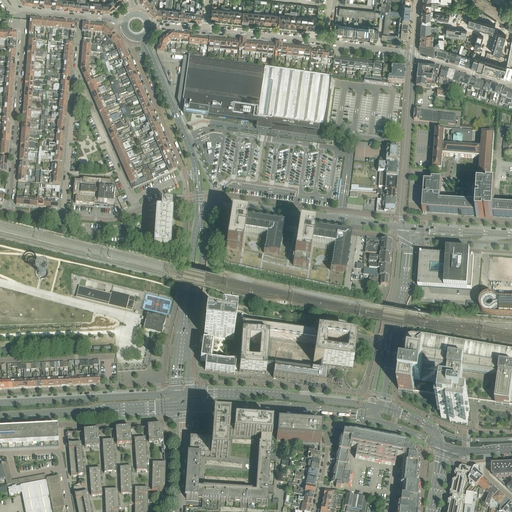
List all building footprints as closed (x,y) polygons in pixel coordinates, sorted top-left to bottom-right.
[(79,0),(79,9),(87,9),(89,10),(90,1),(88,1),(87,1),(86,1),(85,0),(79,0)] [(101,0),(101,2),(101,11),(108,11),(112,7),(108,3),(108,2),(107,1),(105,0),(104,0),(101,0)] [(148,0),(138,0),(139,1),(148,9),(154,3),(155,1),(155,0),(150,0),(150,1),(148,0)] [(375,0),(375,5),(374,9),(378,9),(378,12),(380,12),(385,13),(385,11),(387,11),(388,9),(389,10),(390,1),(385,1),(378,0),(375,0)] [(391,14),(399,15),(409,16),(410,16),(410,6),(410,4),(410,0),(401,0),(402,3),(403,3),(402,6),(402,5),(397,5),(397,7),(400,8),(399,11),(389,10),(388,9),(387,11),(385,11),(385,13),(391,14)] [(157,8),(154,5),(155,4),(154,3),(148,9),(155,16),(156,16),(157,8)] [(423,9),(422,18),(430,19),(431,15),(432,15),(432,13),(433,13),(433,10),(423,9)] [(449,15),(436,12),(435,20),(436,20),(438,19),(448,21),(449,15)] [(470,15),(467,25),(473,27),(476,19),(477,17),(470,15)] [(313,16),(313,18),(310,17),(307,17),(306,27),(308,27),(308,28),(311,28),(311,27),(312,27),(313,23),(317,24),(317,17),(313,16)] [(476,19),(473,27),(479,28),(480,29),(482,21),(476,19)] [(482,21),(480,29),(487,31),(489,23),(483,21),(482,21)] [(422,22),(421,33),(430,33),(430,31),(434,32),(438,32),(439,27),(434,27),(431,27),(431,22),(422,22)] [(489,23),(487,31),(493,33),(495,25),(489,23)] [(336,34),(342,35),(343,26),(337,25),(337,24),(335,24),(334,31),(337,31),(336,34)] [(93,42),(93,45),(99,46),(100,36),(101,36),(100,35),(101,32),(101,26),(95,25),(94,25),(94,33),(95,33),(95,36),(97,37),(96,43),(94,43),(94,42),(93,42)] [(101,26),(101,32),(105,37),(111,31),(106,26),(101,26)] [(446,34),(446,35),(464,37),(466,38),(467,31),(466,31),(447,28),(446,31),(446,34)] [(111,31),(105,37),(106,37),(108,39),(104,44),(101,47),(103,50),(106,46),(116,35),(111,32),(111,31)] [(7,32),(7,40),(8,40),(7,50),(12,50),(13,46),(16,47),(17,33),(14,33),(11,33),(7,32)] [(160,43),(160,44),(166,46),(166,45),(167,45),(171,42),(171,33),(161,41),(160,43)] [(421,33),(420,42),(433,44),(433,34),(430,33),(421,33)] [(436,44),(436,56),(445,58),(447,50),(447,49),(444,48),(443,47),(444,39),(444,35),(439,34),(439,42),(438,42),(438,44),(436,44)] [(475,39),(473,46),(480,48),(484,36),(478,34),(476,40),(475,39)] [(121,40),(116,35),(106,46),(108,48),(109,46),(111,47),(112,45),(114,46),(115,46),(116,47),(123,44),(121,40)] [(420,42),(420,50),(421,52),(432,55),(436,56),(436,44),(433,44),(420,42)] [(110,56),(111,56),(125,50),(123,44),(116,47),(116,48),(117,50),(109,53),(110,56)] [(159,45),(157,52),(164,53),(166,47),(166,46),(160,44),(159,45)] [(454,49),(451,60),(458,63),(463,48),(460,47),(459,53),(457,53),(459,49),(456,48),(454,49)] [(463,48),(458,63),(464,64),(466,60),(467,57),(465,56),(467,49),(463,47),(463,48)] [(466,60),(464,64),(465,65),(467,65),(469,66),(470,66),(471,66),(474,57),(477,48),(475,48),(474,47),(472,51),(471,55),(472,55),(471,58),(467,57),(466,60)] [(447,50),(445,58),(446,59),(451,60),(454,49),(451,50),(451,51),(449,50),(447,50)] [(125,50),(111,56),(112,58),(119,55),(120,57),(127,54),(125,50)] [(115,62),(116,64),(129,59),(127,54),(120,57),(121,59),(115,62)] [(179,86),(177,100),(179,105),(180,106),(182,107),(184,107),(183,113),(249,122),(257,123),(272,126),(272,127),(272,128),(272,129),(273,129),(274,130),(320,136),(321,136),(322,136),(322,135),(323,135),(323,134),(324,126),(330,86),(331,78),(332,77),(296,72),(294,72),(288,71),(285,70),(272,68),(260,67),(228,62),(224,62),(218,61),(203,59),(199,58),(189,57),(187,68),(182,67),(179,86)] [(474,57),(471,66),(472,67),(476,68),(477,68),(479,69),(482,70),(483,65),(478,63),(480,58),(479,58),(474,57)] [(480,58),(478,63),(483,65),(482,70),(487,71),(487,72),(490,61),(485,60),(482,59),(480,58)] [(116,64),(114,65),(115,67),(123,64),(124,66),(124,67),(131,64),(131,63),(129,59),(116,64)] [(348,61),(340,60),(339,71),(342,71),(342,68),(346,69),(347,69),(348,61)] [(350,72),(353,72),(355,62),(348,61),(347,69),(347,72),(350,72)] [(490,61),(487,72),(492,73),(496,63),(490,61)] [(496,63),(492,73),(493,73),(497,75),(498,75),(501,65),(496,63)] [(89,65),(81,64),(81,70),(83,76),(90,73),(89,69),(89,65)] [(125,69),(119,71),(120,73),(133,68),(131,64),(124,67),(125,69)] [(381,65),(374,64),(373,72),(372,75),(381,76),(381,73),(380,73),(381,66),(381,65)] [(419,64),(417,81),(432,83),(432,82),(433,78),(424,77),(425,71),(434,72),(434,74),(433,76),(433,77),(434,77),(438,77),(438,76),(440,70),(441,68),(436,67),(435,66),(419,64)] [(501,65),(498,75),(500,76),(501,72),(505,73),(507,67),(501,65)] [(383,66),(382,80),(383,80),(383,82),(387,82),(404,83),(405,69),(400,68),(391,68),(391,67),(383,66)] [(120,73),(118,74),(119,77),(127,73),(127,75),(128,76),(135,73),(135,72),(133,68),(120,73)] [(90,73),(83,76),(85,80),(85,81),(86,81),(93,78),(92,77),(92,75),(98,73),(96,70),(90,73)] [(440,70),(438,76),(442,78),(440,86),(442,87),(444,81),(447,82),(450,73),(446,71),(444,71),(440,70)] [(129,78),(122,81),(123,83),(137,77),(135,73),(128,76),(129,78)] [(447,82),(446,85),(449,86),(449,85),(452,86),(453,84),(456,74),(450,73),(447,82)] [(456,74),(453,84),(456,85),(455,88),(458,89),(459,85),(460,82),(462,83),(463,80),(465,81),(466,77),(462,76),(459,75),(456,74)] [(93,78),(86,81),(87,85),(103,78),(102,76),(100,77),(93,80),(93,78)] [(137,77),(123,83),(124,85),(131,82),(132,84),(139,81),(137,77)] [(464,90),(468,91),(471,79),(466,77),(465,81),(463,80),(462,83),(460,82),(459,85),(462,86),(461,90),(464,91),(464,90)] [(103,78),(87,85),(89,90),(96,86),(96,84),(102,82),(105,80),(104,78),(103,78)] [(479,90),(481,82),(471,79),(468,91),(466,96),(476,99),(477,97),(479,90)] [(133,87),(127,90),(128,92),(141,86),(139,82),(139,81),(132,84),(132,85),(133,87)] [(417,81),(417,88),(427,89),(431,89),(431,86),(435,87),(435,84),(434,83),(432,83),(417,81)] [(479,97),(477,97),(476,99),(480,101),(481,98),(486,84),(481,82),(479,90),(481,91),(479,97)] [(96,86),(89,90),(90,90),(91,94),(104,88),(107,87),(106,84),(97,88),(97,87),(96,86)] [(481,98),(480,101),(484,102),(486,93),(489,94),(492,85),(486,84),(481,98)] [(498,87),(492,85),(489,94),(492,94),(490,101),(493,102),(498,87)] [(128,92),(126,92),(127,95),(135,92),(136,94),(143,91),(141,86),(128,92)] [(503,89),(498,87),(493,102),(496,103),(498,96),(501,97),(503,89)] [(104,88),(91,94),(93,99),(94,100),(101,96),(100,96),(99,93),(105,91),(104,88)] [(505,105),(509,91),(504,89),(500,100),(503,101),(502,104),(505,105)] [(137,96),(126,101),(127,103),(132,101),(145,96),(143,91),(136,94),(136,95),(137,96)] [(101,96),(94,100),(95,103),(109,97),(110,97),(109,95),(108,95),(101,98),(101,96)] [(145,96),(132,101),(133,104),(139,101),(140,103),(147,100),(145,96)] [(109,97),(95,103),(96,105),(96,106),(97,108),(98,109),(105,106),(105,105),(104,103),(111,99),(110,97),(109,97)] [(141,105),(134,108),(135,110),(149,105),(147,101),(147,100),(140,103),(140,104),(141,105)] [(105,106),(98,109),(99,113),(114,107),(113,104),(106,107),(105,106)] [(135,110),(133,111),(134,114),(143,110),(144,112),(151,109),(149,105),(135,110)] [(114,107),(99,113),(101,117),(101,118),(102,118),(109,115),(109,114),(108,112),(115,109),(114,107)] [(145,115),(133,120),(134,122),(139,120),(153,114),(151,110),(151,109),(144,112),(144,113),(145,115)] [(437,113),(415,111),(414,121),(436,123),(455,125),(456,121),(458,121),(459,118),(456,118),(456,115),(437,113)] [(109,115),(102,118),(103,122),(118,115),(117,113),(109,116),(109,115)] [(10,121),(11,116),(3,115),(3,116),(3,117),(0,117),(0,120),(2,120),(2,123),(10,123),(10,121)] [(118,115),(103,122),(105,127),(113,123),(112,121),(119,118),(118,115)] [(149,124),(142,127),(143,129),(157,123),(155,118),(148,121),(149,124)] [(113,123),(105,127),(106,127),(107,131),(122,125),(121,122),(114,125),(113,124),(113,123)] [(152,131),(159,128),(157,123),(143,129),(141,130),(142,132),(151,129),(152,131)] [(122,125),(107,131),(109,136),(117,133),(116,130),(123,127),(122,125)] [(503,150),(509,151),(510,146),(510,141),(511,139),(511,137),(511,127),(505,126),(503,150)] [(146,136),(147,138),(161,133),(159,128),(152,131),(153,133),(146,136)] [(480,159),(480,164),(478,184),(490,185),(494,135),(482,134),(483,132),(444,129),(444,131),(436,130),(433,170),(442,171),(442,170),(443,170),(444,163),(442,163),(443,156),(480,159)] [(117,133),(109,136),(110,137),(111,141),(125,135),(124,132),(118,135),(117,133)] [(161,133),(147,138),(144,140),(145,142),(155,138),(156,140),(163,137),(161,133)] [(125,135),(111,141),(113,145),(114,146),(121,143),(121,142),(120,140),(126,137),(125,135)] [(150,145),(151,147),(165,142),(163,137),(156,140),(157,142),(150,145)] [(121,143),(114,146),(115,150),(129,144),(133,142),(132,140),(122,144),(121,143)] [(151,147),(150,148),(151,151),(153,150),(154,152),(160,149),(167,146),(165,142),(151,147)] [(129,144),(115,150),(117,154),(125,151),(124,149),(130,147),(129,144)] [(154,153),(154,154),(155,157),(169,151),(167,146),(160,149),(160,150),(154,153)] [(398,164),(399,148),(387,147),(386,153),(385,154),(384,154),(384,155),(383,156),(383,157),(383,158),(384,158),(384,159),(380,159),(379,163),(379,164),(398,165),(398,164)] [(125,151),(117,154),(117,155),(118,155),(119,159),(135,153),(134,150),(126,154),(126,153),(125,152),(125,151)] [(170,155),(169,151),(155,157),(152,158),(153,161),(156,159),(163,156),(163,158),(164,158),(170,155)] [(135,153),(119,159),(121,164),(129,160),(128,159),(137,155),(136,152),(135,153)] [(164,158),(164,159),(165,161),(156,165),(157,167),(159,166),(173,161),(170,155),(164,158)] [(41,157),(41,159),(51,160),(50,162),(54,163),(54,165),(62,166),(62,159),(46,157),(44,157),(41,157)] [(129,160),(121,164),(122,164),(123,168),(133,164),(138,162),(137,160),(130,163),(129,160)] [(173,161),(159,166),(160,169),(167,166),(168,168),(175,165),(174,165),(173,161)] [(379,172),(386,173),(386,177),(397,178),(397,174),(398,165),(379,164),(379,163),(378,163),(378,172),(379,172)] [(133,164),(123,168),(126,174),(135,170),(133,164)] [(154,174),(152,175),(154,180),(177,170),(175,165),(168,168),(169,170),(162,173),(156,176),(155,174),(154,174)] [(137,175),(135,170),(126,174),(128,179),(137,175)] [(459,182),(469,182),(469,170),(460,170),(459,182)] [(396,192),(396,188),(397,188),(397,186),(396,185),(397,178),(386,177),(386,173),(379,172),(378,187),(385,188),(385,191),(385,192),(386,192),(386,191),(391,192),(395,193),(396,193),(396,192)] [(137,175),(128,179),(130,184),(140,180),(137,175)] [(130,184),(132,189),(153,180),(150,175),(145,178),(140,180),(130,184)] [(107,204),(113,205),(115,186),(112,186),(113,182),(79,179),(79,182),(75,181),(73,200),(76,200),(75,204),(94,205),(104,206),(104,204),(104,203),(107,204)] [(511,203),(499,202),(498,207),(494,207),(495,190),(487,189),(487,191),(478,190),(477,202),(472,201),(473,201),(445,199),(445,204),(440,203),(441,181),(432,181),(432,184),(424,183),(423,212),(427,212),(427,213),(460,215),(460,216),(476,216),(476,219),(484,219),(484,216),(486,216),(486,218),(493,218),(493,217),(511,218),(511,203)] [(380,195),(380,199),(395,201),(396,193),(395,193),(391,192),(386,191),(386,192),(385,192),(385,191),(381,191),(380,195)] [(51,199),(51,209),(57,209),(58,209),(59,199),(51,199)] [(376,207),(395,208),(395,201),(380,199),(380,200),(377,200),(376,207)] [(156,211),(154,248),(170,249),(173,213),(177,213),(177,206),(170,205),(170,206),(161,206),(161,211),(156,211)] [(298,227),(295,227),(294,232),(290,231),(287,231),(288,225),(231,217),(226,248),(241,250),(243,236),(267,240),(264,257),(278,259),(282,239),(296,241),(293,264),(309,267),(312,247),(336,251),(332,271),(345,273),(345,274),(351,235),(298,227)] [(366,243),(366,245),(380,247),(391,248),(392,242),(392,241),(366,237),(366,239),(366,243)] [(366,245),(365,252),(380,254),(383,254),(390,255),(391,249),(391,248),(380,247),(366,245)] [(470,253),(447,252),(447,254),(446,256),(425,254),(420,254),(418,287),(423,287),(426,288),(429,288),(471,291),(472,291),(474,257),(471,257),(470,257),(470,256),(470,253)] [(363,260),(363,261),(369,262),(368,264),(369,265),(378,265),(389,266),(390,261),(363,258),(363,260)] [(36,273),(36,274),(37,274),(37,275),(37,276),(38,276),(38,277),(39,277),(39,278),(40,278),(41,278),(42,278),(43,278),(44,278),(45,278),(45,277),(46,277),(46,276),(47,275),(47,274),(47,273),(47,272),(47,271),(47,270),(46,270),(46,269),(45,269),(45,268),(44,268),(43,268),(42,268),(41,268),(40,268),(39,268),(39,269),(38,269),(38,270),(37,270),(37,271),(37,272),(36,272),(36,273)] [(369,275),(369,279),(371,279),(370,286),(380,287),(380,286),(384,286),(387,286),(387,283),(386,282),(387,277),(388,278),(388,277),(380,277),(369,275)] [(111,296),(111,294),(79,286),(76,296),(109,304),(111,296)] [(111,294),(111,296),(128,300),(129,296),(112,292),(111,294)] [(135,298),(129,296),(128,300),(127,308),(132,310),(135,298)] [(479,304),(479,306),(479,308),(480,309),(481,311),(482,313),(483,314),(485,315),(487,316),(488,316),(511,317),(511,300),(498,300),(496,298),(495,297),(493,296),(491,296),(489,296),(487,296),(485,296),(484,297),(482,299),(481,300),(480,302),(479,304)] [(157,334),(160,335),(162,335),(163,330),(163,328),(165,328),(166,327),(166,326),(165,326),(164,326),(166,319),(147,314),(147,316),(145,323),(144,325),(143,330),(156,334),(157,334)] [(204,336),(204,337),(209,338),(211,338),(226,340),(233,341),(236,322),(225,321),(206,318),(204,336)] [(333,366),(334,366),(352,369),(354,356),(356,342),(242,326),(241,334),(242,334),(240,364),(239,372),(266,374),(267,368),(269,368),(269,373),(274,373),(273,378),(322,385),(326,385),(327,373),(321,372),(322,370),(332,371),(333,366)] [(402,368),(399,390),(414,393),(415,382),(426,383),(426,384),(426,385),(427,385),(428,385),(429,385),(429,384),(430,384),(446,386),(444,397),(443,406),(441,418),(450,420),(450,423),(452,423),(466,425),(467,425),(470,410),(467,410),(458,408),(459,399),(463,371),(499,376),(495,404),(510,406),(511,390),(511,352),(416,336),(415,336),(414,336),(413,336),(412,337),(411,337),(410,337),(409,338),(408,339),(407,339),(407,340),(406,340),(406,341),(406,342),(405,343),(405,344),(405,345),(405,346),(405,347),(405,348),(405,349),(406,350),(406,351),(407,352),(408,353),(409,354),(410,354),(410,355),(411,355),(412,355),(409,355),(407,369),(405,369),(402,368)] [(203,342),(200,361),(206,362),(205,368),(205,369),(205,370),(206,370),(212,371),(213,371),(219,372),(220,372),(226,373),(227,373),(233,374),(234,374),(235,374),(235,372),(235,371),(235,370),(236,365),(232,365),(210,362),(212,344),(210,343),(208,343),(203,342)] [(186,499),(267,505),(273,423),(213,419),(211,441),(207,440),(201,440),(190,439),(187,485),(186,499)] [(321,428),(277,425),(276,440),(320,443),(321,428)] [(0,449),(58,447),(57,428),(47,428),(47,426),(45,426),(46,428),(1,431),(1,429),(0,428),(0,449)] [(164,450),(164,448),(164,444),(163,431),(162,426),(159,426),(158,426),(155,426),(151,427),(148,427),(147,427),(147,428),(147,429),(145,429),(145,428),(145,429),(142,429),(139,429),(136,429),(133,430),(133,429),(133,430),(130,430),(130,429),(130,428),(127,428),(126,428),(123,429),(119,429),(116,429),(115,429),(115,430),(115,431),(113,431),(110,431),(107,431),(104,432),(104,431),(104,432),(101,432),(101,431),(101,432),(98,432),(98,431),(98,430),(95,431),(94,431),(91,431),(88,431),(87,431),(84,431),(83,431),(84,432),(84,433),(81,433),(78,433),(75,434),(75,433),(75,434),(72,434),(71,434),(69,434),(67,434),(67,436),(67,438),(67,439),(68,438),(68,441),(68,444),(69,455),(69,460),(70,465),(70,466),(71,477),(78,476),(79,485),(73,486),(77,505),(76,505),(77,505),(78,510),(77,510),(78,510),(78,511),(118,511),(119,511),(123,511),(129,511),(129,505),(135,505),(134,511),(147,511),(148,510),(148,505),(148,504),(148,499),(148,490),(157,491),(165,491),(165,480),(165,474),(166,463),(165,463),(165,461),(165,458),(164,456),(165,456),(164,456),(164,453),(164,451),(164,450)] [(346,486),(348,473),(346,473),(351,447),(357,448),(355,459),(395,466),(397,457),(403,457),(402,470),(398,469),(397,483),(398,483),(395,511),(418,511),(420,499),(418,498),(419,485),(416,485),(419,458),(412,458),(413,457),(412,456),(414,454),(408,448),(406,450),(405,449),(406,443),(353,433),(353,435),(348,434),(348,435),(343,434),(342,438),(341,438),(340,445),(339,445),(340,445),(332,484),(336,485),(335,487),(340,488),(341,486),(351,488),(351,487),(346,486)] [(309,460),(320,462),(321,455),(309,451),(307,459),(309,460)] [(301,461),(301,464),(319,467),(320,462),(309,460),(307,459),(305,459),(305,462),(301,461)] [(492,475),(496,479),(511,477),(511,463),(492,465),(492,475)] [(304,470),(307,471),(318,473),(319,467),(301,464),(300,467),(304,467),(304,470)] [(456,471),(447,511),(464,511),(465,500),(461,499),(466,474),(471,475),(474,470),(460,467),(459,472),(456,471)] [(471,475),(468,481),(472,484),(475,486),(476,487),(478,485),(484,478),(480,475),(480,469),(479,468),(475,468),(474,468),(474,469),(474,470),(471,475)] [(311,478),(317,480),(318,473),(307,471),(304,470),(302,470),(301,474),(295,473),(295,476),(310,479),(311,478)] [(303,486),(315,488),(317,480),(311,478),(310,479),(295,476),(294,479),(303,481),(302,485),(303,485),(303,486)] [(58,477),(46,479),(47,481),(50,496),(52,509),(52,511),(62,511),(64,507),(58,477)] [(478,485),(478,490),(480,490),(479,495),(481,496),(482,495),(481,495),(482,490),(489,483),(486,480),(484,478),(478,485)] [(47,481),(44,481),(41,482),(38,482),(35,483),(33,483),(30,484),(27,484),(24,485),(22,485),(20,486),(22,493),(23,502),(50,496),(47,481)] [(494,487),(489,483),(482,490),(481,495),(482,495),(481,496),(483,496),(483,493),(484,494),(485,492),(487,494),(487,493),(494,487)] [(13,487),(7,488),(9,493),(9,496),(22,493),(20,486),(19,486),(16,486),(13,487)] [(298,491),(314,494),(315,488),(303,486),(302,489),(298,488),(298,491)] [(499,493),(494,487),(487,493),(487,494),(486,496),(488,498),(488,499),(485,505),(490,507),(491,504),(493,499),(499,493)] [(304,498),(313,500),(314,494),(298,491),(295,490),(294,494),(305,496),(304,498)] [(466,494),(466,493),(465,500),(464,511),(474,511),(477,493),(467,492),(466,494)] [(503,496),(499,493),(493,499),(491,504),(490,507),(489,510),(488,511),(494,511),(495,511),(495,507),(493,505),(503,496)] [(346,511),(360,511),(364,497),(346,494),(344,509),(346,510),(346,511)] [(39,511),(52,509),(50,496),(23,502),(25,511),(39,511)] [(324,496),(322,502),(337,504),(338,499),(333,498),(324,496)] [(498,504),(500,505),(506,499),(503,496),(493,505),(495,507),(498,504)] [(303,503),(302,505),(311,507),(312,500),(296,497),(295,501),(303,503)] [(500,506),(500,511),(503,511),(511,503),(506,499),(500,505),(499,506),(500,506)] [(286,502),(286,505),(292,506),(298,508),(298,510),(301,511),(300,511),(310,511),(311,507),(302,505),(286,502)] [(322,502),(321,507),(335,510),(337,504),(322,502)] [(509,511),(511,509),(511,504),(511,503),(503,511),(500,511),(499,511),(509,511)]
